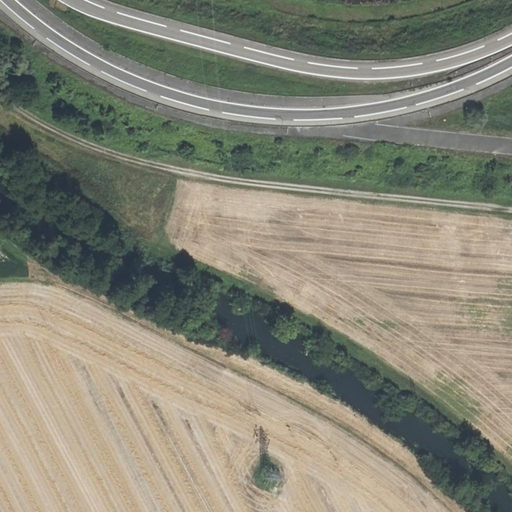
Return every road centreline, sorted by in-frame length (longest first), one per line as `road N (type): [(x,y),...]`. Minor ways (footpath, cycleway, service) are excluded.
road 1 (trunk): [(5,0),(114,73),(244,111),(371,109),(511,63)]
road 2 (track): [(511,198),(189,174),(42,120),(0,77)]
road 3 (trunk): [(511,38),(427,67),(327,71),(69,0)]
